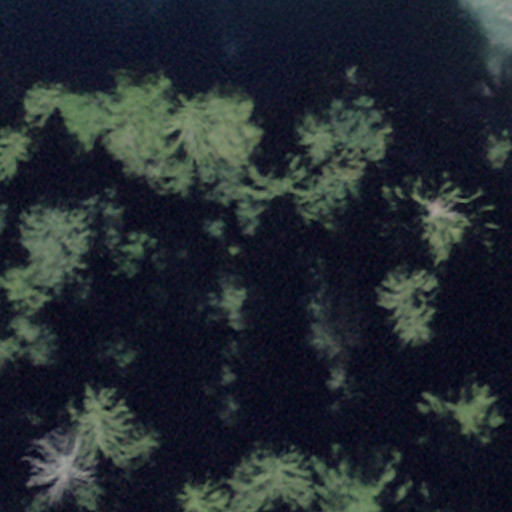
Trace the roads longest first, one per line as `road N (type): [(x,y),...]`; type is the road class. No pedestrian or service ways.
road 1 (track): [(0,305),(164,252),(376,303),(511,286)]
road 2 (track): [(0,114),(511,215)]
